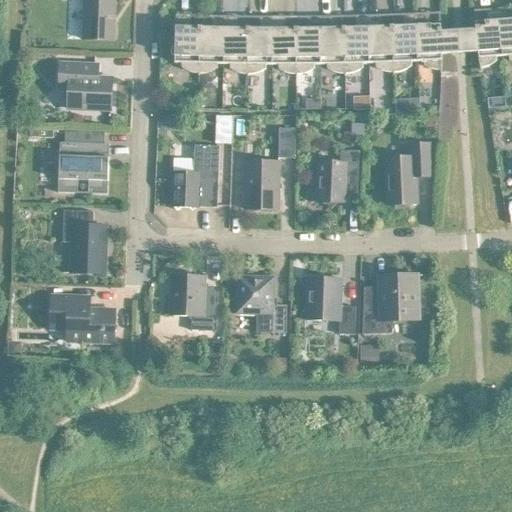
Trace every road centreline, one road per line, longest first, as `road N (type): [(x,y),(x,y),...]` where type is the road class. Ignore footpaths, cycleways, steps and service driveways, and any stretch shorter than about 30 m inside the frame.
road 1 (residential): [(142,246),(511,240)]
road 2 (residential): [(151,0),(142,246)]
